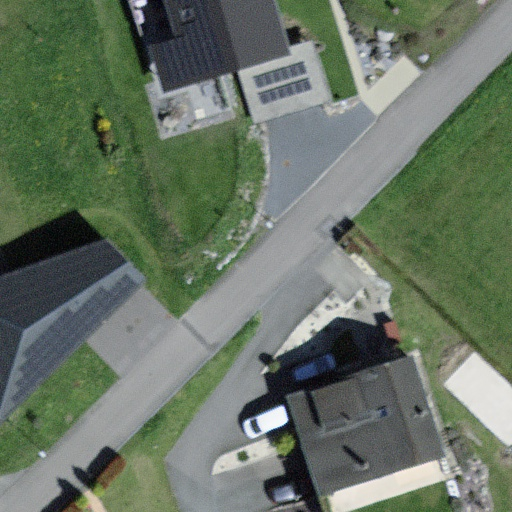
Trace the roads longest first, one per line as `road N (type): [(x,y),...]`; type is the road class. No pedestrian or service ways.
road 1 (residential): [(260,273),(511,18)]
road 2 (residential): [(18,511),(260,273)]
road 3 (residential): [(260,273),(283,302),(284,320),(190,453),(200,511)]
